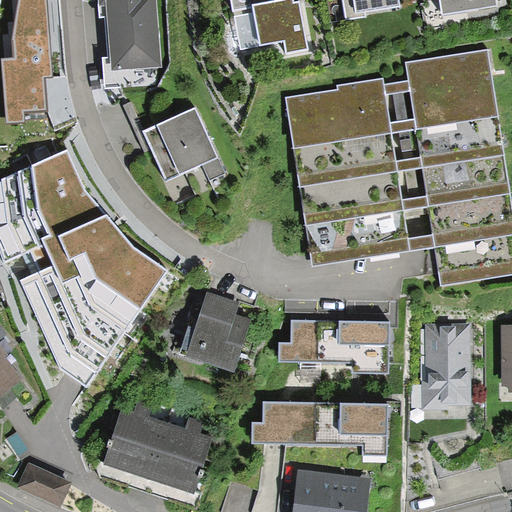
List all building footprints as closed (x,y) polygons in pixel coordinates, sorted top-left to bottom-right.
[(46,0),(20,0),(13,38),(14,58),(2,58),(5,123),(24,122),(23,111),(46,109),(43,77),(52,77),(50,57),(46,0)] [(159,0),(100,0),(102,21),(108,21),(114,90),(157,87),(156,71),(165,70),(159,0)] [(234,0),(238,19),(260,15),(267,53),(290,49),(292,63),(319,58),(308,0),(234,0)] [(398,0),(343,0),(347,20),(364,18),(363,12),(399,6),(398,0)] [(499,0),(440,0),(443,14),(500,4),(499,0)] [(337,94),(287,102),(314,268),(435,248),(441,287),(511,275),(511,206),(487,53),(405,66),(407,81),(382,85),(381,80),(336,87),(337,94)] [(202,113),(146,139),(177,207),(233,182),(202,113)] [(85,192),(66,152),(2,179),(6,203),(0,203),(0,244),(6,263),(30,251),(38,273),(20,281),(62,368),(87,387),(166,272),(133,249),(85,192)] [(240,303),(207,292),(185,357),(234,374),(253,319),(237,314),(240,303)] [(391,320),(292,319),(292,341),(278,341),(278,362),(353,363),(353,373),(390,374),(391,320)] [(468,324),(424,325),(425,411),(469,410),(468,324)] [(511,324),(501,325),(503,385),(510,385),(510,391),(511,390),(511,324)] [(0,342),(5,338),(0,331),(0,402),(26,382),(0,348),(0,342)] [(388,403),(263,401),(263,421),(252,421),(251,443),(364,445),(364,455),(387,455),(388,403)] [(206,424),(140,404),(137,416),(121,411),(101,475),(198,505),(210,467),(203,465),(212,437),(203,434),(206,424)] [(73,481),(28,462),(17,489),(62,508),(73,481)] [(365,511),(369,480),(299,472),(293,511),(365,511)]
